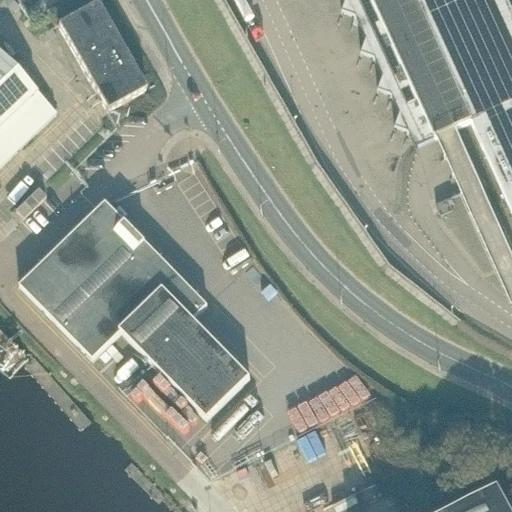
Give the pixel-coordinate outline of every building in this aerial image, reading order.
[(472,128),(511,214),(511,12),(506,0),(347,0),(348,1),(343,15),(350,17),(357,20),(367,43),(362,56),(369,59),(376,61),(384,80),(379,94),(386,97),(393,99),(401,117),(396,131),(403,133),(409,136),(414,145),(416,151),(425,147),(435,142),(436,144),(437,144),(438,143),(445,140),(452,137),(455,135),(456,135),(472,128)] [(107,115),(146,93),(97,6),(58,29),(107,115)] [(0,170),(56,117),(0,58),(0,170)] [(38,193),(16,214),(24,222),(46,201),(38,193)] [(445,204),(437,208),(440,215),(442,218),(444,217),(454,213),(452,208),(455,206),(453,200),(445,204)] [(194,323),(209,309),(107,206),(22,290),(95,364),(122,337),(208,424),(251,382),(194,323)] [(350,453),(360,478),(384,468),(374,442),(350,453)] [(235,503),(315,469),(305,445),(225,478),(235,503)] [(506,511),(499,496),(466,511),(506,511)]
